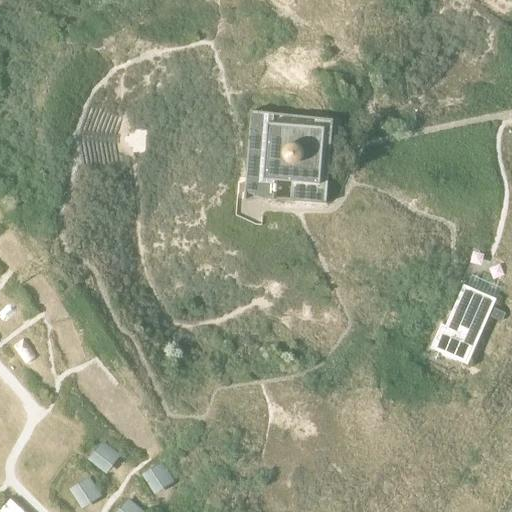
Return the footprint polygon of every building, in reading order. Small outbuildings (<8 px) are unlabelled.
[(263,198),(264,198),(326,203),(332,119),(251,111),(244,199),(246,199),(246,192),(263,198)] [(467,286),(463,285),(445,326),(441,324),(430,348),(467,365),(488,317),(496,321),(500,312),(492,309),(501,288),(472,276),(467,286)] [(120,455),(101,441),(87,460),(107,473),(120,455)] [(160,462),(141,475),(154,494),(172,482),(160,462)] [(89,476),(69,488),(82,508),(102,495),(89,476)] [(145,511),(146,511),(128,497),(115,511),(145,511)]
